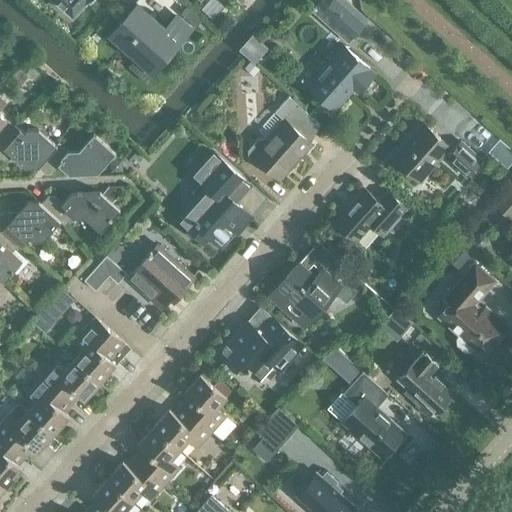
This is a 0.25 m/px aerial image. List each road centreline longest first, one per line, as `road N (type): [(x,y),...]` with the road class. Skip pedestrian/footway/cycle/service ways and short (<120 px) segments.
road 1 (residential): [(162,361),(420,75)]
road 2 (residential): [(28,511),(162,361)]
